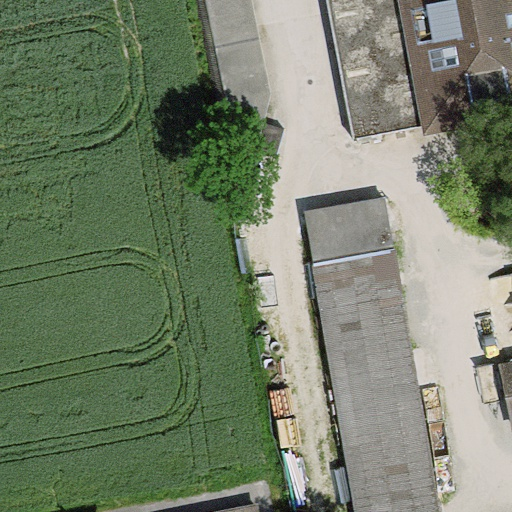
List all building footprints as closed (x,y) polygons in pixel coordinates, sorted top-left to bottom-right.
[(0,0),(0,113),(146,87),(129,0),(0,0)] [(196,0),(230,162),(255,157),(271,94),(251,0),(196,0)] [(511,0),(326,0),(353,140),(511,109),(511,0)] [(305,213),(356,511),(438,511),(397,273),(376,277),(371,253),(393,249),(384,198),(305,213)] [(511,365),(502,368),(511,416),(511,365)]
